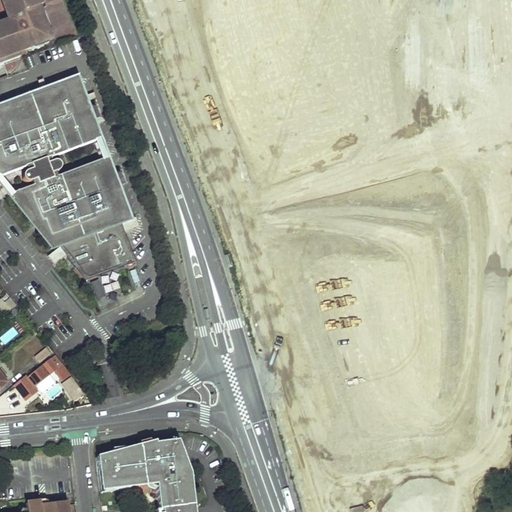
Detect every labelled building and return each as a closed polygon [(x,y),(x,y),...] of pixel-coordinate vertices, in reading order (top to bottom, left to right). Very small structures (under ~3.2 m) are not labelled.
[(3,0),(10,18),(14,16),(15,20),(0,26),(0,60),(14,56),(14,54),(46,42),(49,35),(38,7),(41,6),(38,0),(3,0)] [(301,0),(289,0),(293,17),(305,14),(301,0)] [(506,29),(506,14),(494,13),(493,28),(506,29)] [(247,29),(259,29),(259,18),(247,18),(247,29)] [(457,72),(458,83),(470,82),(469,71),(457,72)] [(432,82),(422,83),(423,93),(433,92),(432,82)] [(73,85),(0,112),(0,174),(2,177),(25,168),(26,172),(25,174),(23,175),(22,177),(22,179),(23,181),(25,183),(27,184),(29,183),(30,183),(32,188),(15,194),(55,244),(84,281),(135,262),(120,221),(98,163),(55,179),(54,174),(56,174),(58,173),(59,171),(59,169),(58,166),(57,164),(56,163),(54,163),(52,163),(50,163),(48,159),(94,143),(73,85)] [(376,108),(367,114),(374,125),(383,119),(376,108)] [(398,124),(408,123),(407,114),(398,115),(398,124)] [(421,126),(433,128),(435,118),(423,116),(421,126)] [(256,156),(268,153),(264,138),(252,141),(256,156)] [(454,143),(442,143),(442,156),(455,156),(454,143)] [(123,219),(102,162),(98,163),(120,221),(123,219)] [(305,200),(314,197),(307,178),(298,181),(305,200)] [(330,183),(322,193),(335,203),(343,193),(330,183)] [(290,207),(298,205),(295,193),(288,195),(290,207)] [(15,194),(11,195),(51,245),(55,244),(15,194)] [(471,198),(472,211),(486,210),(486,197),(471,198)] [(251,238),(262,235),(257,219),(246,223),(251,238)] [(308,245),(315,267),(327,263),(320,241),(308,245)] [(274,255),(263,259),(277,301),(288,297),(274,255)] [(96,298),(104,295),(100,284),(92,288),(96,298)] [(7,293),(0,297),(0,312),(2,315),(15,305),(7,293)] [(6,344),(18,334),(13,327),(0,337),(6,344)] [(50,355),(46,350),(35,359),(39,364),(50,355)] [(25,401),(36,392),(33,388),(56,370),(49,361),(25,380),(24,378),(13,387),(25,401)] [(73,402),(83,395),(71,376),(60,383),(73,402)] [(177,442),(140,446),(140,450),(117,452),(118,455),(97,457),(101,487),(121,484),(122,487),(145,484),(145,481),(156,480),(159,511),(196,511),(196,507),(188,508),(187,502),(190,502),(185,460),(182,460),(181,449),(182,448),(177,442)] [(43,500),(39,500),(39,503),(40,508),(47,507),(47,503),(43,500)] [(67,511),(67,505),(47,507),(40,508),(39,503),(26,505),(26,510),(26,511),(67,511)]
